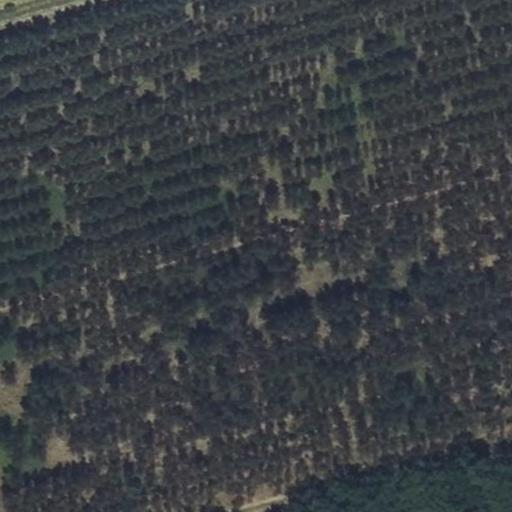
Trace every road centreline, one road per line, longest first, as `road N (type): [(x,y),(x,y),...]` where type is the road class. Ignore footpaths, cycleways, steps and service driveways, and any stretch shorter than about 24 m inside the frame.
road 1 (track): [(0,307),(511,169)]
road 2 (track): [(239,511),(511,440)]
